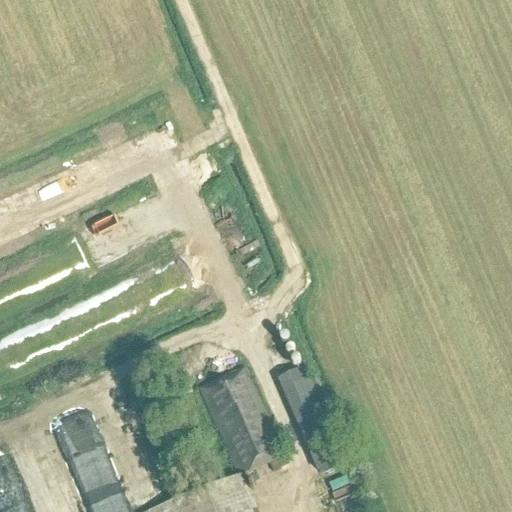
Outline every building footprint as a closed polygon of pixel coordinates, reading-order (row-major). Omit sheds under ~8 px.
[(302,328),(289,337),(297,348),(309,339),(302,328)] [(246,370),(199,392),(240,482),(287,460),(246,370)] [(317,478),(344,466),(304,371),(277,384),(317,478)] [(167,407),(179,436),(193,430),(181,401),(167,407)] [(255,511),(244,480),(209,493),(158,511),(255,511)]
